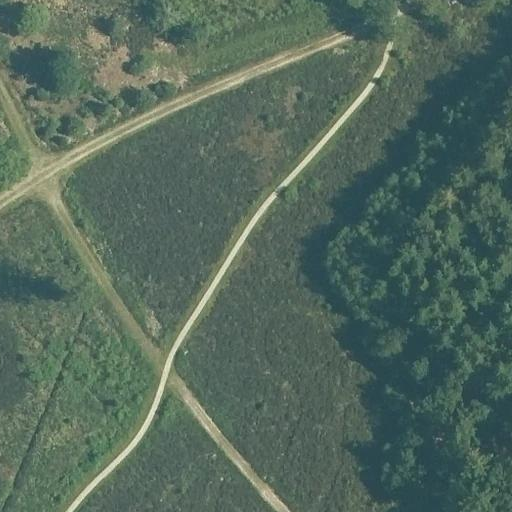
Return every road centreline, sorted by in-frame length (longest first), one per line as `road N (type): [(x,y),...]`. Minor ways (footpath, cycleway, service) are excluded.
road 1 (track): [(295,511),(166,368),(33,161)]
road 2 (track): [(402,0),(230,63),(33,161)]
